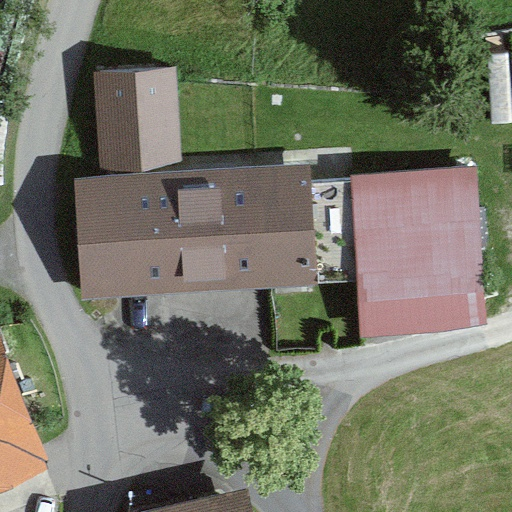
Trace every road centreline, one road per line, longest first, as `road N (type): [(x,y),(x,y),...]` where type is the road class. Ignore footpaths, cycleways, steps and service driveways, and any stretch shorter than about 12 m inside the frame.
road 1 (unclassified): [(86,362),(35,303),(16,205),(81,0)]
road 2 (unclassified): [(111,460),(235,468),(302,485)]
